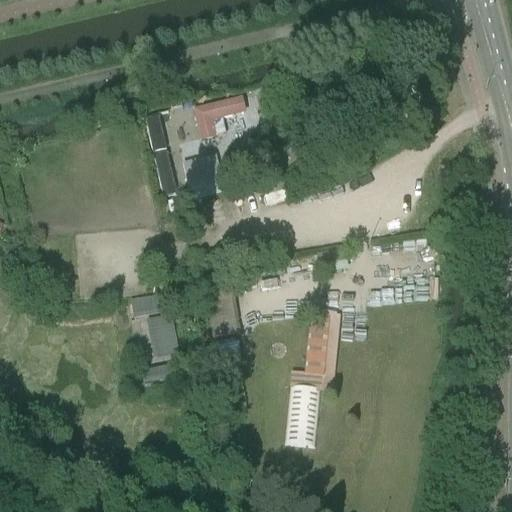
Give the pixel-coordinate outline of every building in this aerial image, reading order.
[(371,76),(393,70),(422,62),(420,53),(368,67),(371,76)] [(199,141),(219,138),(216,119),(246,114),(244,98),(194,107),(199,141)] [(159,116),(146,119),(165,196),(178,193),(159,116)] [(222,187),(215,157),(181,166),(188,196),(222,187)] [(316,256),(318,268),(343,263),(341,252),(316,256)] [(232,314),(226,275),(202,279),(212,339),(236,335),(232,314)] [(160,316),(157,297),(130,302),(133,320),(160,316)] [(179,355),(172,317),(146,322),(153,360),(179,355)] [(321,377),(327,322),(311,320),(305,376),(321,377)] [(189,379),(186,364),(143,373),(146,387),(189,379)] [(314,450),(320,394),(320,392),(289,389),(283,446),(314,450)]
